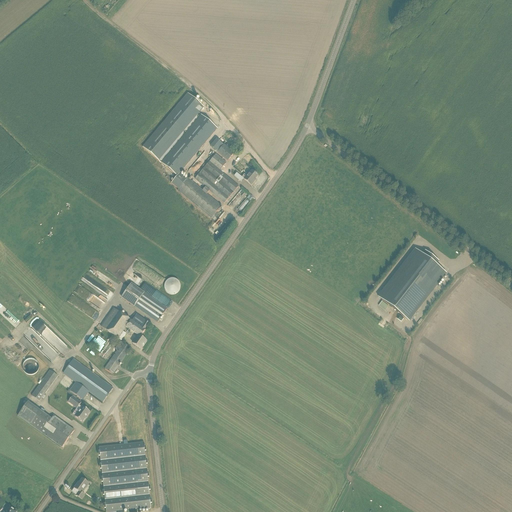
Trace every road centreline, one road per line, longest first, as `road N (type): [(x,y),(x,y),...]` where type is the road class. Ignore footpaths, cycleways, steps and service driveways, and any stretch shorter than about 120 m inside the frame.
road 1 (tertiary): [(148,372),(161,338),(307,125)]
road 2 (track): [(83,0),(203,96),(275,177)]
road 3 (unclassified): [(511,285),(307,125)]
road 4 (unclassified): [(38,511),(131,380),(148,372)]
road 5 (tertiary): [(162,511),(148,372)]
road 6 (tertiary): [(307,125),(353,0)]
